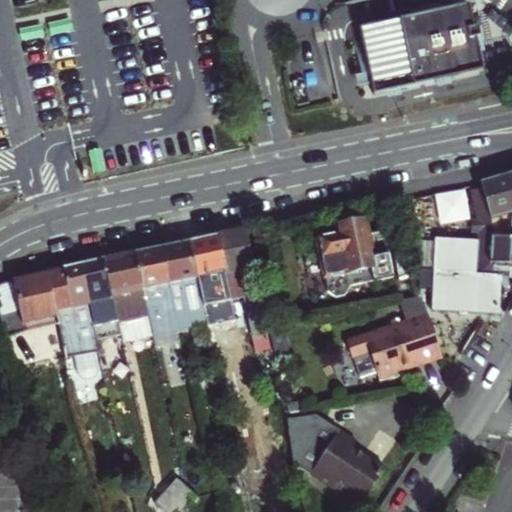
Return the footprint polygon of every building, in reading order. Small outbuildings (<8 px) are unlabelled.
[(468,0),(360,24),(374,89),(482,65),(478,47),(475,34),(479,33),(477,23),(473,24),(468,0)] [(482,188),(472,190),(480,224),(479,242),(437,239),(431,314),(497,316),(501,277),(511,277),(511,175),(481,185),(482,188)] [(466,191),(436,193),(437,223),(467,221),(466,191)] [(395,289),(393,279),(383,232),(369,236),(365,221),(338,227),(339,234),(319,239),(333,302),(342,308),(350,307),(356,297),(395,289)] [(267,335),(246,231),(217,237),(225,275),(226,275),(231,295),(243,292),(246,302),(244,303),(251,337),(267,335)] [(189,243),(208,329),(219,326),(235,324),(225,275),(217,237),(189,243)] [(163,248),(181,333),(208,329),(189,243),(163,248)] [(163,248),(135,254),(153,339),(181,333),(163,248)] [(135,254),(103,261),(120,338),(122,346),(153,339),(135,254)] [(103,261),(85,264),(90,287),(82,289),(95,343),(120,338),(103,261)] [(90,287),(85,264),(62,269),(70,311),(56,314),(56,318),(58,328),(63,359),(98,352),(95,343),(82,289),(90,287)] [(58,328),(56,318),(56,314),(70,311),(62,269),(14,279),(0,284),(0,319),(17,369),(63,359),(58,328)] [(420,298),(397,303),(404,322),(345,342),(350,359),(351,358),(359,380),(375,374),(376,377),(380,376),(385,378),(389,377),(391,373),(412,366),(414,371),(441,362),(420,298)] [(311,474),(312,472),(342,492),(339,497),(340,500),(344,502),(347,502),(351,497),(361,504),(383,471),(351,450),(358,438),(319,412),(285,420),(294,464),(311,474)] [(165,446),(171,474),(182,471),(176,442),(165,446)] [(182,471),(171,474),(156,478),(161,496),(158,504),(164,511),(170,511),(187,494),(182,471)]
